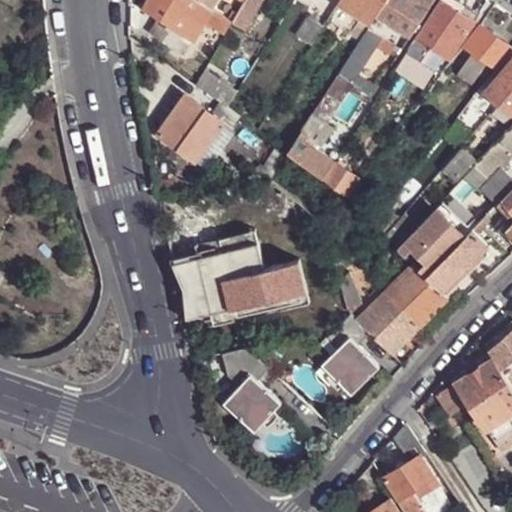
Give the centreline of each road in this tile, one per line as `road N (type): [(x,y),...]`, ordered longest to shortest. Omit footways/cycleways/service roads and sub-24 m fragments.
road 1 (tertiary): [(87,0),(119,191),(157,335),(152,445)]
road 2 (residential): [(290,511),(511,281)]
road 3 (tertiary): [(0,392),(152,445)]
